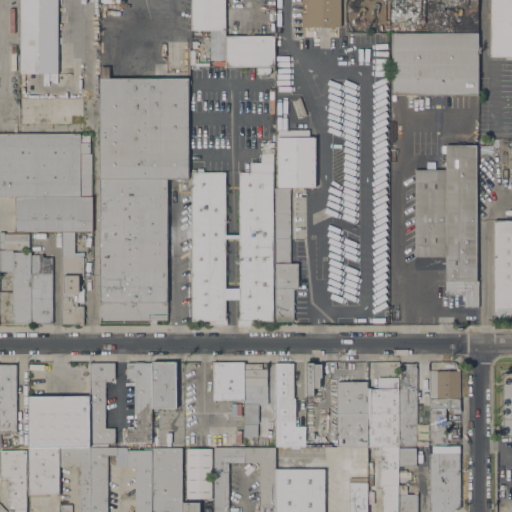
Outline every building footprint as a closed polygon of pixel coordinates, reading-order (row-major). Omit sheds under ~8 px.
[(20,0),(58,0),(58,73),(20,73),(20,0)] [(225,0),(225,30),(219,30),(219,35),(203,35),(203,30),(192,30),(192,0),(225,0)] [(302,14),(302,4),(302,0),(341,0),(341,27),(302,27),(302,14)] [(511,57),(490,57),(490,0),(511,0),(511,57)] [(392,95),(392,34),(478,34),(478,94),(467,94),(467,95),(392,95)] [(274,35),(274,66),(226,66),(226,36),(274,35)] [(149,319),(149,323),(100,323),(100,78),(100,66),(110,66),(110,78),(188,78),(188,178),(167,178),(167,319),(149,319)] [(303,115),(298,117),(292,101),(298,99),(303,115)] [(278,129),(309,130),(309,137),(278,136),(278,129)] [(90,135),(90,154),(91,154),(91,196),(92,196),(92,231),(15,231),(15,197),(0,197),(0,134),(80,134),(80,135),(90,135)] [(309,137),(316,137),(315,188),(277,187),(278,136),(309,137)] [(464,301),(462,301),(462,296),(464,296),(464,295),(458,295),(458,296),(455,296),(455,295),(446,295),(446,257),(415,257),(415,170),(446,170),(446,145),(476,145),(476,281),(478,281),(478,307),(464,307),(464,301)] [(225,318),(227,318),(227,324),(210,325),(210,321),(192,321),(192,172),(197,172),(197,168),(203,168),(203,172),(225,172),(225,288),(239,288),(239,172),(250,172),(250,162),(273,162),(273,320),(256,320),(256,326),(238,326),(238,319),(239,319),(239,298),(225,298),(225,318)] [(293,288),(293,302),(295,302),(295,304),(293,304),(293,310),(295,310),(295,312),(293,312),(293,321),(275,321),(275,188),(290,188),(290,263),(298,263),(298,288),(293,288)] [(511,320),(494,320),(494,220),(511,220),(511,320)] [(74,252),(84,252),(84,255),(74,256),(74,257),(83,256),(83,275),(77,275),(77,288),(84,288),(84,301),(77,301),(77,306),(83,306),(83,324),(82,324),(82,325),(80,325),(80,324),(62,324),(61,232),(74,232),(74,252)] [(0,233),(4,233),(4,234),(29,234),(29,249),(4,249),(0,249),(0,233)] [(31,324),(13,324),(13,291),(0,291),(0,250),(13,250),(13,252),(30,252),(31,254),(31,323),(31,324)] [(42,254),(42,257),(52,257),(52,323),(31,323),(31,254),(42,254)] [(151,362),(176,362),(176,410),(159,410),(159,449),(182,449),(182,511),(167,511),(152,511),(135,511),(135,467),(127,466),(127,449),(146,450),(146,447),(151,447),(151,444),(151,362)] [(151,444),(127,444),(127,426),(134,426),(134,381),(130,381),(130,378),(127,378),(127,362),(151,362),(151,444)] [(59,396),(90,396),(90,363),(115,363),(115,378),(112,378),(112,380),(105,380),(105,428),(115,428),(115,443),(107,443),(107,447),(127,447),(127,449),(127,466),(116,466),(116,455),(108,455),(108,511),(78,511),(78,466),(64,466),(64,471),(59,471),(59,494),(48,494),(48,496),(29,496),(29,448),(29,396),(59,396)] [(244,400),(214,400),(214,363),(244,363),(244,364),(244,400)] [(275,363),(293,363),(293,398),(296,398),(296,426),(305,426),(306,446),(275,446),(275,363)] [(306,363),(313,363),(313,364),(322,364),(322,377),(320,377),(320,387),(314,387),(314,395),(306,395),(306,363)] [(0,431),(0,364),(16,364),(16,431),(0,431)] [(267,364),(268,404),(258,404),(258,423),(244,423),(244,400),(244,364),(267,364)] [(398,389),(400,389),(400,364),(416,364),(416,367),(417,441),(429,441),(429,446),(398,446),(398,389)] [(429,371),(460,371),(460,408),(453,408),(453,413),(445,413),(445,443),(430,443),(429,371)] [(511,436),(503,436),(503,373),(511,372),(511,436)] [(367,389),(378,389),(378,377),(398,377),(398,389),(398,446),(398,448),(398,466),(398,511),(382,511),(382,485),(380,485),(380,446),(372,446),(372,461),(367,461),(367,446),(367,389)] [(367,389),(367,446),(337,447),(337,440),(337,382),(367,381),(367,389)] [(258,424),(258,437),(244,437),(244,424),(258,424)] [(187,448),(212,448),(212,499),(187,499),(187,448)] [(260,511),(260,462),(228,462),(228,511),(213,511),(213,448),(275,448),(275,469),(275,511),(260,511)] [(398,448),(416,448),(416,466),(398,466),(398,448)] [(26,511),(15,511),(15,509),(8,509),(9,479),(0,478),(0,450),(26,450),(26,511)] [(460,507),(458,510),(455,509),(452,511),(429,511),(429,453),(432,453),(459,453),(460,507)] [(275,511),(275,469),(314,469),(314,463),(324,463),(324,469),(324,511),(275,511)] [(411,481),(399,481),(399,472),(411,471),(411,481)] [(367,511),(349,511),(349,482),(367,482),(367,511)] [(399,511),(399,485),(407,485),(407,486),(408,486),(408,488),(407,488),(407,494),(414,494),(414,492),(417,492),(417,511),(399,511)] [(200,511),(183,511),(183,502),(200,502),(200,511)]
